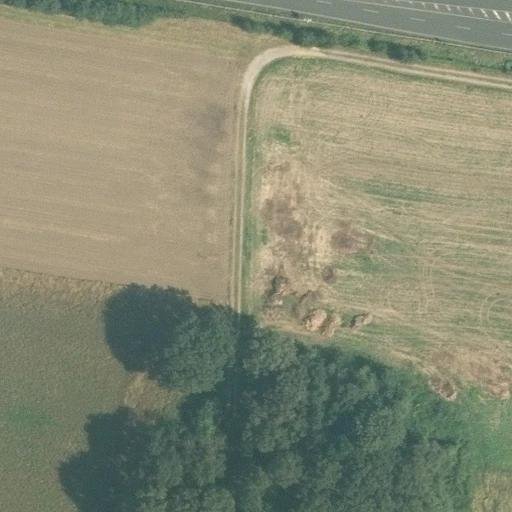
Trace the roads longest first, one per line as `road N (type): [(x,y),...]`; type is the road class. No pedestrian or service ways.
road 1 (track): [(231,511),(248,91),(258,64),(282,48),(511,85)]
road 2 (trunk): [(341,0),(511,34)]
